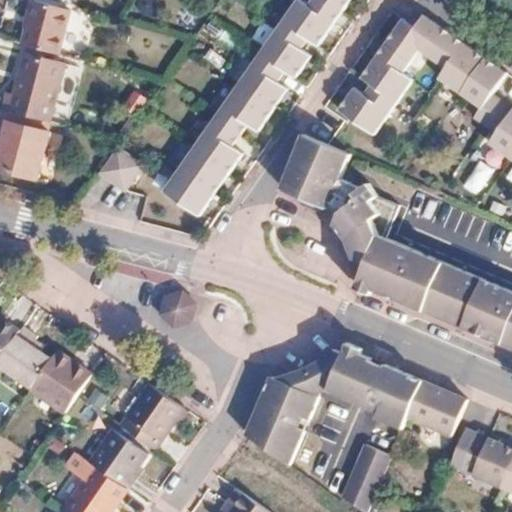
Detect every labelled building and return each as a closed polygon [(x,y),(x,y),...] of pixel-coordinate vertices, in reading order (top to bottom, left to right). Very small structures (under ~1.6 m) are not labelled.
[(37,0),(35,0),(24,44),(61,53),(73,9),(37,0)] [(306,0),(305,3),(300,0),(298,0),(165,189),(200,214),(243,153),(233,145),(249,122),(259,129),(289,88),(278,81),(287,68),(298,75),(312,55),(302,48),(309,38),(319,45),(342,11),(350,0),(306,0)] [(511,106),(492,93),(507,72),(485,57),(425,14),(415,28),(405,20),(363,80),(373,87),(365,98),(355,91),(340,112),(371,134),(408,81),(399,74),(417,49),(445,69),(438,78),(471,101),(464,111),(495,133),(489,142),(511,158),(511,106)] [(4,109),(48,120),(63,63),(26,53),(15,95),(8,93),(4,109)] [(138,116),(148,98),(134,90),(124,109),(138,116)] [(4,109),(2,119),(46,131),(48,120),(4,109)] [(312,134),(328,143),(338,127),(322,118),(312,134)] [(0,135),(2,136),(0,144),(0,169),(37,181),(50,133),(46,131),(2,119),(0,125),(0,135)] [(341,178),(351,154),(332,145),(306,134),(300,152),(284,190),(328,209),(329,206),(342,212),(337,224),(342,226),(349,230),(354,236),(357,243),(358,257),(369,261),(360,282),(511,346),(511,289),(388,237),(402,205),(380,195),(369,182),(362,187),(341,178)] [(144,164),(120,147),(102,171),(127,189),(144,164)] [(479,162),(472,175),(487,184),(494,170),(479,162)] [(200,298),(157,286),(149,315),(192,327),(200,298)] [(0,360),(22,329),(0,314),(0,360)] [(22,329),(0,360),(0,365),(33,388),(54,358),(42,349),(32,342),(36,338),(38,334),(25,324),(22,329)] [(32,342),(42,349),(45,345),(36,338),(32,342)] [(378,415),(406,427),(410,417),(425,381),(386,364),(385,366),(371,361),(372,358),(347,348),(345,352),(333,347),(328,357),(322,363),(313,368),(303,371),(301,376),(326,387),(380,410),(378,415)] [(32,389),(65,413),(78,394),(93,373),(80,364),(77,366),(69,360),(71,357),(60,349),(54,358),(33,388),(32,389)] [(273,376),(322,397),(326,387),(301,376),(303,371),(273,376)] [(273,376),(249,434),(292,465),(307,431),(281,420),(286,408),(312,419),(322,397),(273,376)] [(469,399),(425,381),(410,417),(454,436),(469,399)] [(121,424),(156,449),(177,420),(185,408),(150,383),(121,424)] [(185,408),(177,420),(181,423),(190,411),(185,408)] [(307,431),(312,419),(286,408),(281,420),(307,431)] [(451,464),(506,487),(511,472),(511,447),(477,433),(467,428),(451,464)] [(134,473),(140,465),(149,453),(115,429),(91,462),(95,465),(130,489),(138,476),(134,473)] [(344,495),(371,507),(377,494),(394,455),(366,443),(344,495)] [(95,465),(64,510),(67,511),(109,511),(111,510),(113,511),(130,489),(95,465)] [(144,468),(140,465),(134,473),(138,476),(144,468)] [(229,511),(272,511),(240,489),(231,502),(235,505),(229,511)] [(229,511),(235,505),(231,502),(225,510),(227,511),(229,511)]
